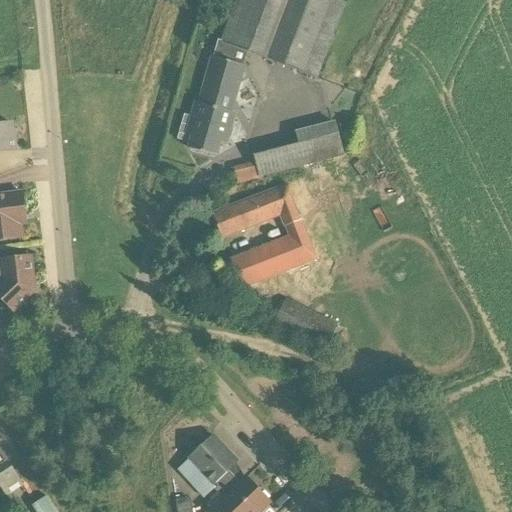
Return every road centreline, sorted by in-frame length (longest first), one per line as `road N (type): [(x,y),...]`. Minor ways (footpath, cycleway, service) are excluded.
road 1 (residential): [(340,511),(228,382),(155,329),(88,316),(69,321)]
road 2 (track): [(69,321),(116,170),(146,0)]
road 3 (unclassified): [(69,321),(44,0)]
